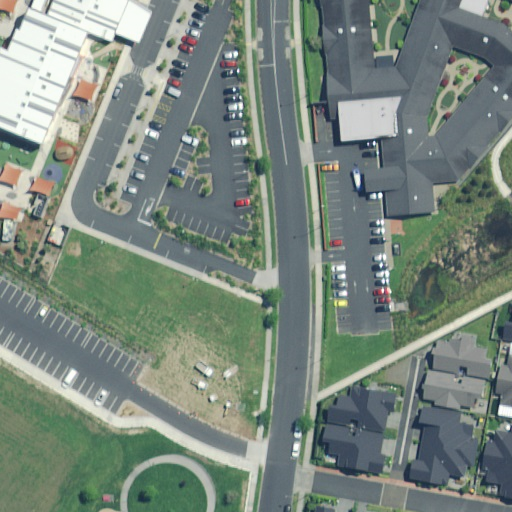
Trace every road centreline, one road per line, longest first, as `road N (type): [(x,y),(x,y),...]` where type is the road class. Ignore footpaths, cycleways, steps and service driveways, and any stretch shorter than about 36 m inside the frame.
road 1 (tertiary): [(272,0),(294,251),(277,472)]
road 2 (residential): [(394,493),(418,356)]
road 3 (unknown): [(288,177),(336,178),(342,251)]
